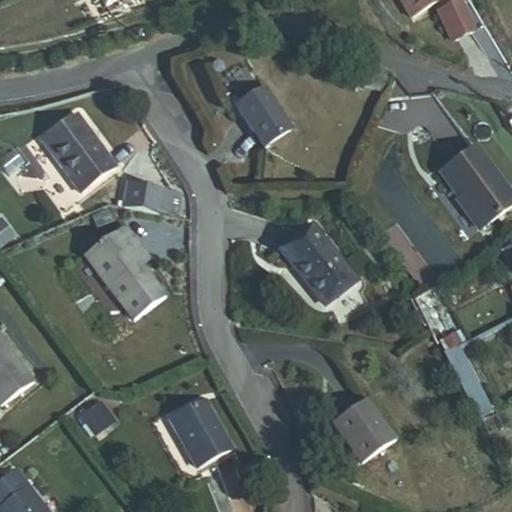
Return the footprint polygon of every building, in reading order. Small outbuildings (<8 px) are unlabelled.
[(75,0),(81,13),(106,0),(75,0)] [(433,0),(388,0),(400,20),(433,0)] [(459,0),(449,0),(430,10),(448,43),(475,28),(459,0)] [(267,143),(287,130),(259,86),(229,105),(244,128),(254,122),(267,143)] [(72,200),(109,173),(69,116),(31,143),(72,200)] [(257,149),(267,143),(254,122),(244,128),(257,149)] [(468,233),(511,206),(473,150),(432,176),(468,233)] [(119,216),(165,223),(170,196),(123,189),(119,216)] [(0,243),(11,235),(0,220),(0,243)] [(150,300),(125,270),(109,252),(119,244),(107,230),(68,263),(120,325),(150,300)] [(318,314),(351,292),(309,231),(276,254),(318,314)] [(125,270),(134,262),(119,244),(109,252),(125,270)] [(0,405),(21,389),(22,389),(0,357),(0,405)] [(486,419),(453,363),(440,371),(473,427),(486,419)] [(21,389),(0,405),(0,416),(4,421),(30,402),(21,389)] [(187,466),(221,444),(190,397),(157,419),(187,466)] [(88,436),(112,423),(100,400),(76,412),(88,436)] [(361,471),(396,441),(365,406),(331,436),(361,471)] [(230,465),(219,468),(226,495),(237,492),(230,465)] [(0,511),(45,511),(27,483),(0,500),(0,511)]
